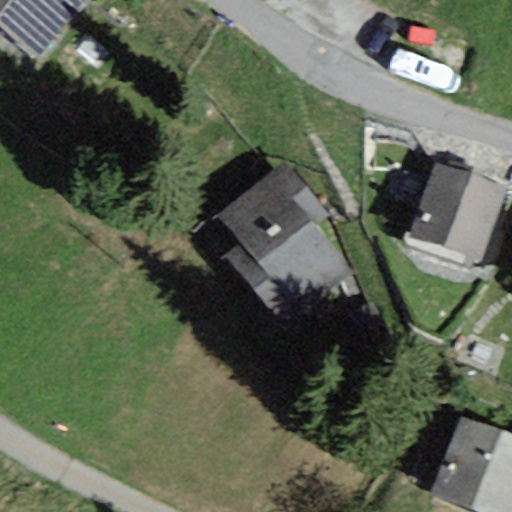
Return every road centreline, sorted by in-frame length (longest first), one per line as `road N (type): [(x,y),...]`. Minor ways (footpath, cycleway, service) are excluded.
road 1 (unclassified): [(209,0),(406,108),(511,145)]
road 2 (unclassified): [(0,446),(142,511)]
